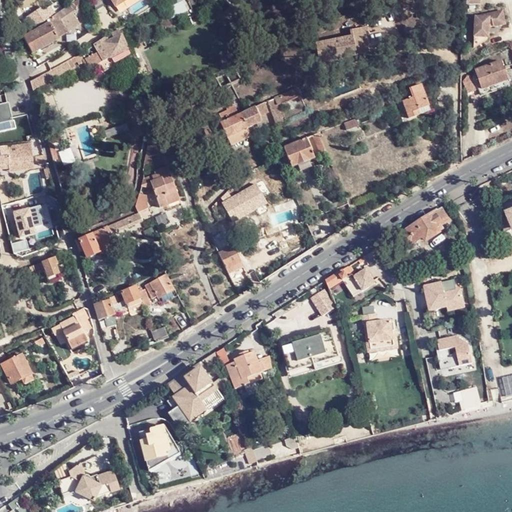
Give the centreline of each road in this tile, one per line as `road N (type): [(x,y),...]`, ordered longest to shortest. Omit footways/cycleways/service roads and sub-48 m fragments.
road 1 (primary): [(511,150),(431,192),(172,357)]
road 2 (residential): [(73,246),(0,19)]
road 3 (unknown): [(475,169),(511,339)]
road 4 (residential): [(120,388),(73,246)]
road 5 (primary): [(0,438),(120,388)]
